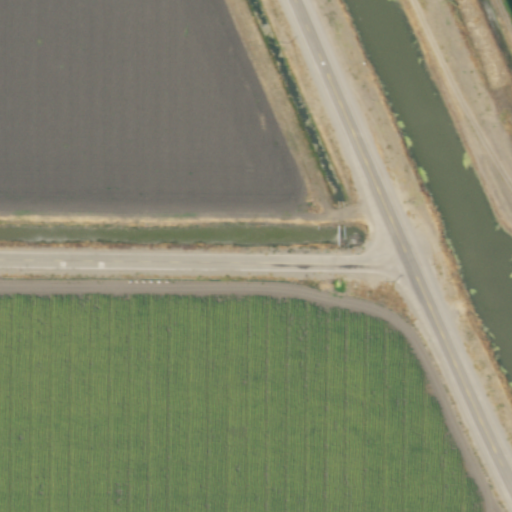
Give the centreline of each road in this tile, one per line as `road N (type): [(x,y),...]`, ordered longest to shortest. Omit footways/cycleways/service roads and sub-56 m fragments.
road 1 (tertiary): [(511,455),(303,0)]
road 2 (tertiary): [(418,262),(0,255)]
